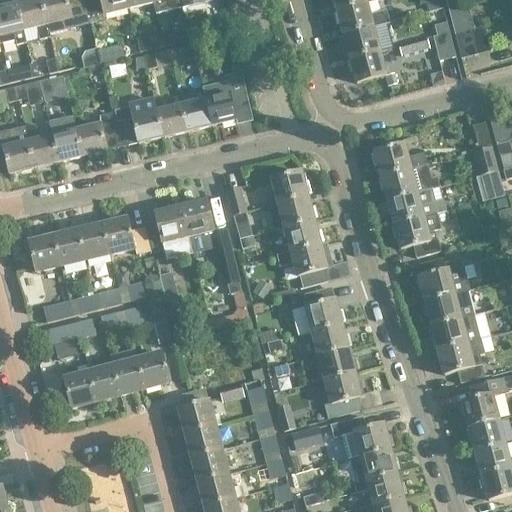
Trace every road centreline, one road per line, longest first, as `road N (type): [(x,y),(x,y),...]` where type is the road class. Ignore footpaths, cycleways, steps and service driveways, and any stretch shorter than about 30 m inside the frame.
road 1 (residential): [(457,511),(335,159),(320,141),(292,138)]
road 2 (residential): [(0,211),(292,138)]
road 3 (residential): [(179,511),(158,432),(125,414),(38,428)]
road 4 (residential): [(338,115),(360,123),(511,83)]
road 5 (residential): [(292,138),(256,0)]
road 6 (residential): [(38,428),(0,291)]
road 7 (residential): [(338,115),(319,97),(295,0)]
